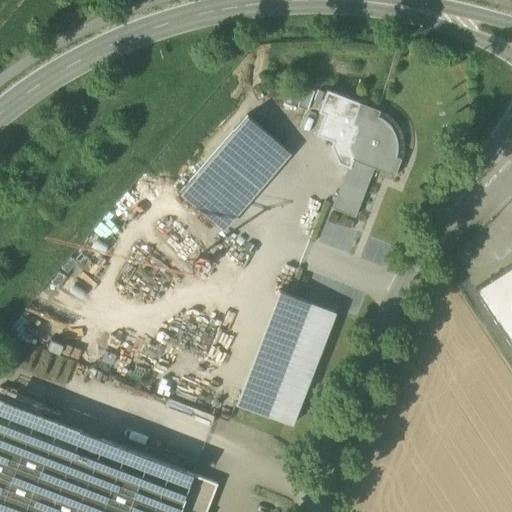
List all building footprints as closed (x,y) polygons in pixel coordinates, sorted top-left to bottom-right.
[(350,125),(359,103),(326,90),(318,112),(323,115),(315,135),(332,141),(330,146),(338,164),(348,167),(351,157),(347,147),(355,127),(350,125)] [(332,209),(355,217),(374,168),(394,176),(401,159),(396,156),(398,150),(397,140),(391,127),(384,120),(377,117),(380,111),(359,103),(350,125),(355,127),(347,147),(351,157),(348,167),(332,209)] [(179,193),(216,225),(284,147),(247,115),(179,193)] [(511,265),(475,289),(511,345),(511,265)] [(235,402),(291,424),(334,312),(278,290),(235,402)] [(0,400),(0,426),(71,454),(80,431),(0,400)] [(0,504),(20,511),(178,511),(193,475),(80,431),(71,454),(0,426),(0,504)] [(206,511),(218,485),(193,475),(178,511),(206,511)]
